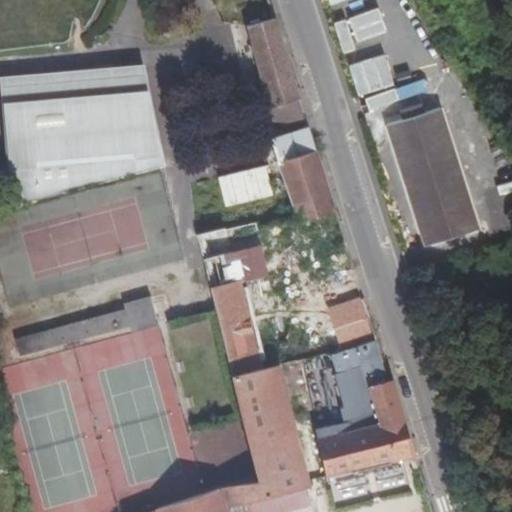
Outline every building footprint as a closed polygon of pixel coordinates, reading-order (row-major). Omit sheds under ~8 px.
[(244,26),(252,53),(269,107),(280,104),(299,98),(292,75),(275,18),(244,26)] [(235,50),(206,57),(217,105),(246,99),(235,50)] [(139,73),(9,85),(18,197),(159,168),(139,73)] [(400,110),(403,120),(421,114),(418,104),(400,110)] [(386,125),(425,247),(478,229),(439,108),(421,114),(403,120),(386,125)] [(286,192),(295,222),(334,211),(308,128),(269,140),(272,148),(286,192)] [(194,187),(203,223),(275,201),(273,196),(286,192),(272,148),(264,151),(271,175),(267,176),(264,166),(194,187)] [(204,508),(194,511),(256,511),(311,498),(299,454),(278,377),(262,380),(239,297),(237,296),(222,239),(196,246),(233,384),(260,489),(232,497),(204,508)] [(342,349),(374,340),(373,335),(362,301),(330,311),(342,349)] [(128,315),(16,345),(20,360),(132,329),(134,334),(159,327),(152,302),(127,309),(128,315)] [(387,381),(378,351),(371,353),(381,383),(387,381)] [(312,389),(329,385),(323,358),(306,362),(312,389)] [(387,381),(381,383),(365,388),(378,429),(316,449),(328,485),(416,457),(406,423),(392,380),(387,381)]
